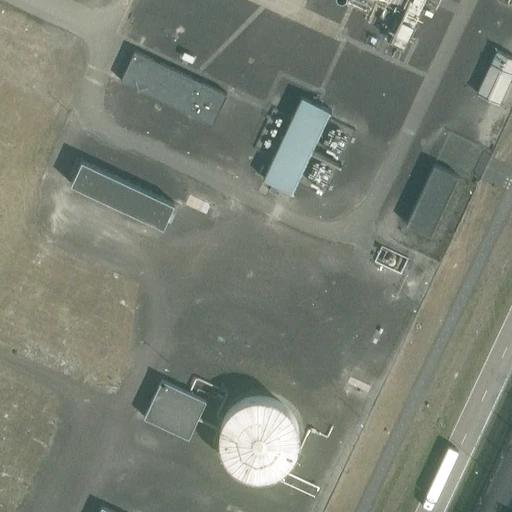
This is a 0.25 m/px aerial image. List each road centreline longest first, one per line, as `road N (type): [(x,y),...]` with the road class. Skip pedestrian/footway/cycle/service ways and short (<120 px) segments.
road 1 (unknown): [(0,346),(117,408),(115,434),(68,511)]
road 2 (unclassified): [(432,511),(511,342)]
